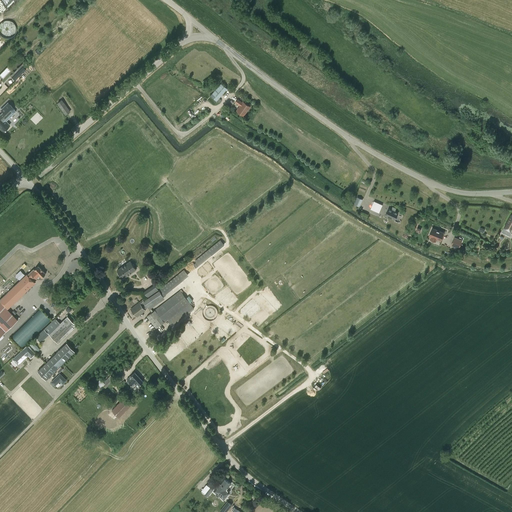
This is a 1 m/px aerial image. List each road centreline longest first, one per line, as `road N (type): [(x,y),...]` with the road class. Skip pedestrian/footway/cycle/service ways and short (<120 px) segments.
road 1 (track): [(32,190),(133,112),(170,157),(221,134),(360,225),(448,271)]
road 2 (unclassified): [(295,511),(218,447),(23,179)]
road 3 (tertiary): [(511,192),(454,191),(388,163),(211,37)]
road 4 (track): [(129,327),(190,280),(314,375)]
road 5 (track): [(314,375),(448,271),(511,277)]
road 6 (tertiary): [(23,179),(184,40)]
road 7 (track): [(218,447),(314,375)]
